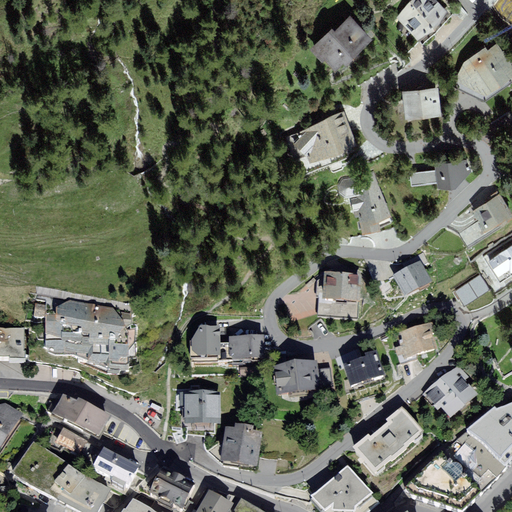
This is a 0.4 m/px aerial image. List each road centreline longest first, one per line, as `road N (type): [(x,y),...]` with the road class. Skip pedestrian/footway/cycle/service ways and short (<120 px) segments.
road 1 (residential): [(487,0),(425,62),(375,97),(366,115),(375,139),(393,147),(460,139),(481,146),(490,160),(483,182),(397,253),(327,254),(278,292),(269,318),(284,343),(315,347),(444,308),(463,323),(450,351),(297,477),(241,477),(186,449),(174,462)]
road 2 (residential): [(0,382),(83,394),(128,417),(166,457)]
road 3 (residential): [(288,511),(174,462)]
